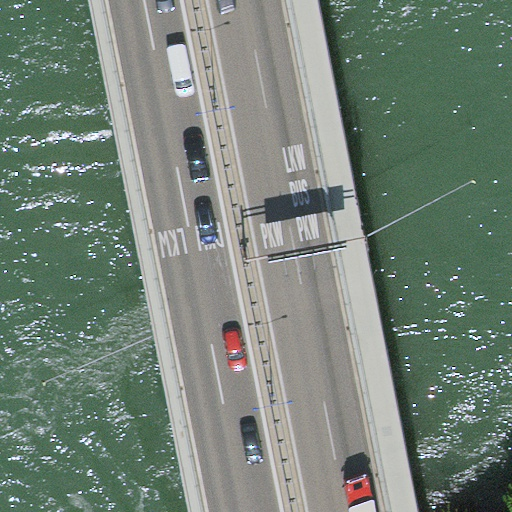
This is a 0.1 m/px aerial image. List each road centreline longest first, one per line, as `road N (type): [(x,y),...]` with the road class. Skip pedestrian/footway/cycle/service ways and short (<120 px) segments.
road 1 (motorway): [(153,0),(254,511)]
road 2 (motorway): [(348,511),(253,0)]
